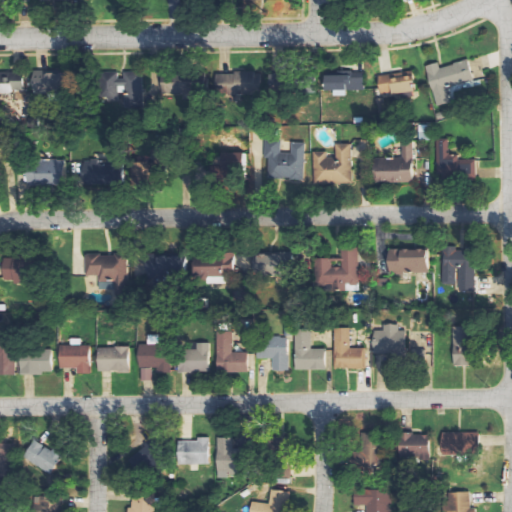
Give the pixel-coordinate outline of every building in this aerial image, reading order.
[(427,66),(437,106),(451,102),(449,93),(476,85),(469,60),(441,67),(440,63),(427,66)] [(378,77),(383,99),(415,93),(411,70),(378,77)] [(325,90),(334,91),(334,96),(346,96),(346,90),(365,91),(365,72),(326,71),(325,90)] [(34,94),(63,95),(64,73),(34,72),(34,94)] [(103,72),(104,100),(126,99),(126,104),(145,104),(144,72),(123,72),(103,72)] [(217,93),(261,95),(261,74),(217,72),(217,93)] [(200,78),(163,76),(163,93),(199,94),(200,78)] [(24,77),(0,77),(0,93),(25,92),(24,77)] [(439,140),(440,178),(478,177),(477,159),(459,160),(459,152),(451,152),(451,140),(439,140)] [(306,143),(292,143),(292,153),(282,153),(282,142),(266,141),(265,158),(269,158),(268,178),(305,180),(306,143)] [(375,160),(376,183),(414,182),(413,142),(403,142),(403,159),(375,160)] [(314,152),(315,184),(354,183),(353,144),(337,144),(338,157),(329,158),(329,152),(314,152)] [(222,153),(222,174),(243,174),(243,152),(222,153)] [(83,160),(84,185),(115,183),(114,161),(103,162),(103,159),(83,160)] [(67,184),(67,160),(26,162),(27,185),(67,184)] [(445,246),(443,284),(460,285),(459,290),(475,291),(477,249),(458,248),(458,247),(445,246)] [(316,259),(316,286),(332,286),(333,292),(347,291),(347,285),(361,285),(360,248),(343,248),(343,258),(316,259)] [(389,275),(429,272),(428,248),(388,251),(389,275)] [(87,276),(100,276),(100,290),(123,289),(122,282),(129,282),(128,254),(86,256),(87,276)] [(293,255),(257,254),(256,275),(292,276),(293,255)] [(234,255),(194,256),(195,279),(235,278),(234,255)] [(155,277),(185,276),(185,256),(154,257),(155,277)] [(4,282),(30,283),(31,259),(4,258),(4,282)] [(408,331),(401,331),(401,325),(378,326),(379,355),(409,354),(408,331)] [(453,327),(454,366),(471,366),(470,327),(453,327)] [(352,329),(336,329),(336,369),(368,369),(368,349),(352,348),(352,329)] [(297,370),(327,369),(327,349),(313,349),(313,330),(297,330),(297,370)] [(235,353),(235,331),(219,332),(220,373),(250,373),(250,353),(235,353)] [(0,336),(0,375),(16,375),(16,336),(0,336)] [(290,337),(259,337),(259,359),(275,358),(275,371),(291,370),(290,337)] [(92,346),(84,346),(83,338),(72,338),(73,345),(61,346),(61,368),(79,368),(80,374),(93,374),(92,346)] [(181,372),(212,372),(212,343),(199,343),(198,350),(182,350),(181,372)] [(131,370),(130,347),(100,348),(100,371),(131,370)] [(22,374),(54,373),(53,351),(21,351),(22,374)] [(442,434),(442,459),(453,459),(452,450),(480,449),(479,432),(442,434)] [(379,474),(386,474),(387,450),(379,449),(379,433),(360,433),(360,468),(379,468),(379,474)] [(431,434),(399,434),(399,457),(420,457),(420,468),(431,468),(431,434)] [(210,465),(211,438),(199,437),(199,441),(186,441),(185,464),(210,465)] [(219,473),(241,473),(240,449),(234,449),(234,438),(218,438),(219,473)] [(64,456),(35,440),(25,458),(54,474),(64,456)] [(131,511),(157,511),(158,491),(132,490),(131,511)] [(391,511),(392,491),(356,490),(355,506),(367,506),(367,511),(391,511)] [(292,491),(272,491),(271,503),(252,502),(252,511),(283,511),(284,511),(291,511),(292,491)] [(477,511),(478,508),(471,508),(471,493),(445,493),(445,511),(477,511)] [(36,511),(49,511),(50,497),(36,497),(36,511)]
